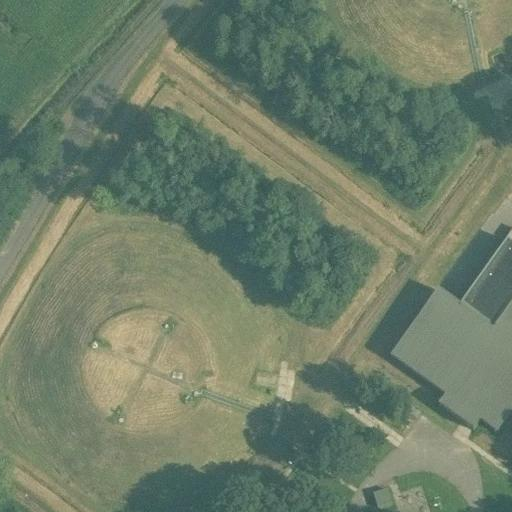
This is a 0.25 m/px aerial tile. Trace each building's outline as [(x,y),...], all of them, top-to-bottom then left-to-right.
[(416,0),(421,3),(435,10),(450,13),(461,12),(471,10),(485,4),(490,0),(416,0)] [(465,79),(456,81),(457,87),(497,79),(495,72),(486,74),(471,10),(461,12),(450,13),(465,79)] [(468,294),(461,305),(487,324),(490,326),(491,327),(494,324),(511,299),(511,245),(507,242),(505,244),(497,254),(475,285),(473,288),(471,290),(468,294)] [(480,422),(497,434),(511,412),(511,303),(492,331),(438,291),(390,358),(445,397),(438,406),(473,431),(480,422)] [(86,394),(93,407),(103,418),(116,427),(130,432),(146,434),(161,431),(175,425),(187,416),(197,404),(203,390),(206,379),(206,369),(203,354),(197,340),(188,328),(176,318),(162,312),(147,309),(131,311),(117,316),(104,324),(93,335),(86,348),(82,363),(82,379),(86,394)] [(271,391),(271,400),(278,401),(279,360),(272,360),(272,370),(206,369),(206,379),(203,390),(271,391)] [(386,491),(373,495),(378,510),(391,506),(386,491)]
